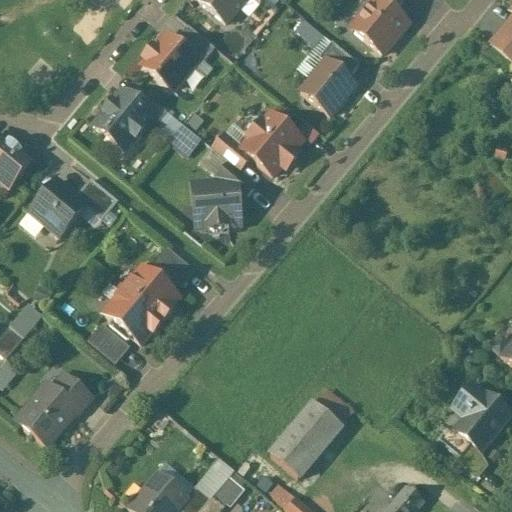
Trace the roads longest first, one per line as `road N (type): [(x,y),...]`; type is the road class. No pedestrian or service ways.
road 1 (residential): [(52,504),(473,0)]
road 2 (residential): [(0,112),(17,127),(38,129),(61,114),(149,0)]
